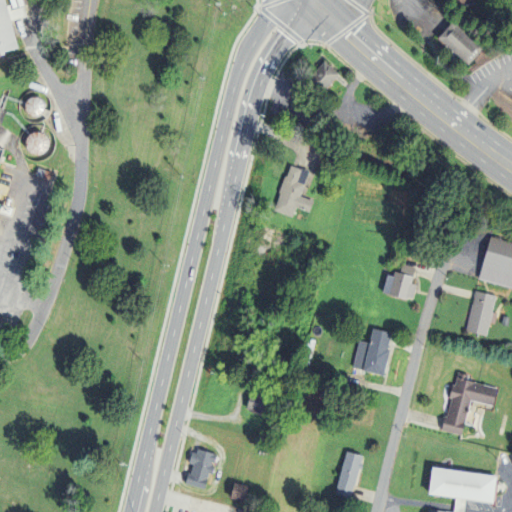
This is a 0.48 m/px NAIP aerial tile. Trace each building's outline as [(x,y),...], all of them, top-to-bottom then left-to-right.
[(0,55),(0,0),(1,0),(15,51),(0,55)] [(472,3),(471,0),(450,0),(453,8),(472,3)] [(460,19),(488,47),(470,64),(443,37),(460,19)] [(313,76),(328,60),(342,73),(320,97),(306,84),(311,79),(313,76)] [(39,115),(35,116),(31,115),(28,112),(26,109),(26,105),(27,101),(30,98),(33,97),(37,96),(41,98),(43,100),(45,103),(45,107),(44,110),(42,113),(39,115)] [(335,121),(331,135),(319,131),(323,117),(335,121)] [(46,152),(42,154),(38,154),(34,153),(31,150),(29,146),(28,141),(30,138),(32,134),(35,132),(39,132),(43,132),(47,134),(50,139),(51,143),(50,148),(46,152)] [(295,165),(304,168),(304,167),(313,170),(310,178),(303,195),(316,200),(312,212),(299,207),(295,217),(277,210),(284,192),(282,192),(288,176),(290,176),(295,165)] [(511,288),(480,279),(493,236),(511,242),(511,288)] [(268,297),(281,246),(253,239),(240,290),(268,297)] [(397,272),(395,277),(390,275),(384,293),(407,299),(407,297),(412,298),(414,292),(416,285),(411,283),(415,268),(403,264),(401,273),(397,272)] [(479,292),(479,290),(498,295),(488,335),(469,330),(477,299),(479,292)] [(354,366),(361,340),(372,343),(375,328),(393,332),(393,334),(389,349),(391,349),(385,375),(365,371),(365,370),(365,369),(354,366)] [(234,363),(243,337),(220,329),(211,355),(234,363)] [(307,347),(310,338),(318,340),(315,350),(307,347)] [(254,378),(259,357),(276,362),(271,382),(254,378)] [(452,411),(455,398),(453,397),(456,384),(459,385),(462,372),(473,375),(471,380),(479,382),(500,388),(495,406),(474,400),(464,435),(461,434),(445,430),(445,429),(449,416),(450,417),(452,411)] [(250,408),(254,393),(258,394),(259,392),(261,393),(263,386),(279,390),(277,397),(278,397),(277,403),(280,404),(278,411),(275,410),(273,417),(254,411),(254,409),(250,408)] [(196,486),(188,484),(191,473),(194,474),(197,464),(192,463),(195,452),(200,453),(202,449),(220,454),(218,463),(215,462),(214,465),(217,466),(215,474),(212,473),(207,489),(196,486)] [(351,496),(351,498),(336,494),(348,452),(362,456),(360,462),(364,463),(362,469),(359,469),(354,485),(351,496)] [(458,499),(429,494),(433,467),(496,476),(492,503),(458,499)] [(94,511),(110,511),(115,488),(91,483),(85,510),(94,511)] [(242,501),(244,485),(231,483),(228,498),(242,501)] [(236,498),(239,484),(253,487),(249,501),(236,498)]
